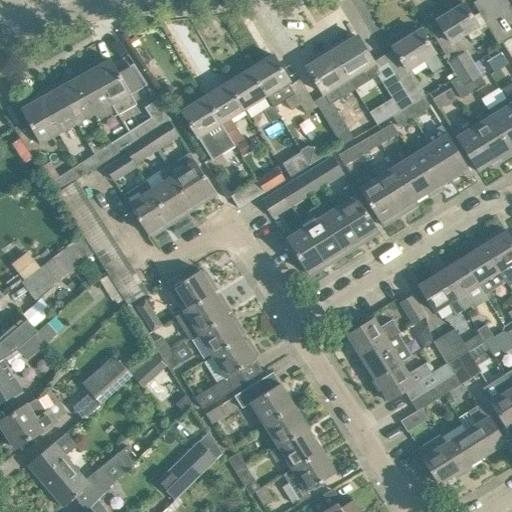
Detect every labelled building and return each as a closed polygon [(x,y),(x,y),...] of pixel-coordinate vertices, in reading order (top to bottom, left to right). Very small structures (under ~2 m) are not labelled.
[(511,35),(511,0),(477,0),(473,2),(479,12),(484,19),(499,43),(511,35)] [(484,19),(479,12),(473,16),(465,3),(437,20),(451,42),(466,33),(471,41),(483,33),(481,30),(488,26),(484,19)] [(393,47),(407,69),(424,59),(433,72),(442,66),(434,53),(435,52),(420,30),(393,47)] [(511,35),(499,43),(501,46),(504,44),(511,57),(511,35)] [(380,74),(373,62),(374,62),(358,36),(333,51),(349,76),(362,69),(369,80),(380,74)] [(335,85),(349,76),(333,51),(307,67),(323,93),(324,93),(330,104),(342,97),(335,85)] [(480,75),(472,64),(464,52),(449,62),(458,75),(464,85),(480,75)] [(502,52),(487,61),(494,72),(508,63),(502,52)] [(273,104),(283,98),(291,110),(300,104),(306,114),(318,106),(315,100),(314,101),(302,82),(292,89),(288,82),(290,81),(274,55),(251,69),(267,94),(273,104)] [(91,64),(112,104),(117,113),(136,102),(111,58),(110,59),(110,60),(99,66),(96,61),(91,64)] [(464,85),(470,93),(486,83),(481,73),(485,71),(479,60),(472,64),(480,75),(464,85)] [(112,104),(91,64),(74,74),(96,113),(112,104)] [(244,108),(267,94),(251,69),(228,83),(244,108)] [(412,71),(400,79),(414,103),(425,96),(427,95),(426,94),(412,71)] [(396,73),(382,82),(401,112),(407,107),(414,103),(400,79),(399,79),(396,73)] [(55,84),(77,123),(96,113),(74,74),(55,84)] [(458,75),(450,80),(462,98),(470,93),(464,85),(458,75)] [(230,117),(244,108),(228,83),(205,97),(235,144),(244,139),(230,117)] [(55,84),(38,94),(60,133),(77,123),(55,84)] [(432,98),(439,109),(457,98),(450,87),(432,98)] [(29,150),(60,133),(38,94),(19,104),(27,120),(14,128),(29,150)] [(414,103),(407,107),(414,117),(431,106),(425,96),(414,103)] [(235,144),(205,97),(182,111),(198,137),(212,158),(235,144)] [(158,127),(169,120),(170,119),(157,99),(145,107),(151,117),(158,127)] [(281,116),(273,104),(265,110),(272,121),(281,116)] [(511,145),(511,108),(510,105),(493,115),(511,145)] [(401,112),(393,116),(395,121),(399,126),(414,117),(407,107),(401,112)] [(346,126),(335,108),(323,116),(341,146),(365,131),(358,119),(346,126)] [(475,126),(498,163),(511,154),(511,145),(493,115),(475,126)] [(134,142),(147,135),(158,127),(151,117),(128,132),(134,142)] [(156,150),(179,135),(169,120),(158,127),(147,135),(153,144),(156,150)] [(375,132),(382,143),(398,133),(392,123),(375,132)] [(492,167),(498,163),(475,126),(457,137),(477,171),(479,170),(478,170),(490,163),(492,167)] [(124,149),(134,142),(128,132),(114,141),(120,151),(124,149)] [(375,132),(357,143),(363,154),(364,153),(372,149),(382,143),(375,132)] [(468,168),(468,167),(446,134),(430,144),(450,178),(462,171),(464,175),(470,172),(468,168)] [(131,158),(153,144),(147,135),(134,142),(124,149),(127,154),(128,153),(131,158)] [(450,178),(430,144),(426,137),(424,138),(423,136),(417,140),(422,149),(412,155),(436,193),(441,190),(438,185),(450,178)] [(236,145),(242,156),(250,151),(244,141),(236,145)] [(345,165),(363,154),(357,143),(339,154),(345,165)] [(94,154),(100,164),(114,156),(107,145),(94,154)] [(320,145),(305,155),(311,164),(326,155),(320,145)] [(303,152),(302,152),(301,151),(282,163),(291,176),(311,164),(305,155),(303,152)] [(136,166),(131,158),(128,153),(127,154),(106,168),(114,180),(136,166)] [(86,173),(100,164),(94,154),(80,163),(86,173)] [(430,197),(436,193),(412,155),(395,165),(416,199),(427,192),(430,197)] [(333,156),(316,167),(322,178),(340,167),(333,156)] [(216,195),(217,194),(195,160),(173,174),(172,175),(191,205),(192,204),(194,208),(207,201),(204,197),(213,191),(216,195)] [(416,199),(395,165),(378,176),(402,215),(419,204),(416,199)] [(172,175),(173,174),(168,166),(159,172),(164,180),(151,189),(170,219),(170,218),(173,222),(184,215),(182,211),(191,205),(172,175)] [(257,179),(264,192),(286,179),(278,166),(257,179)] [(56,192),(77,179),(80,177),(73,167),(50,182),(56,192)] [(316,167),(301,176),(308,187),(322,178),(316,167)] [(383,226),(402,215),(378,176),(359,188),(383,226)] [(63,202),(83,189),(77,179),(56,192),(63,202)] [(237,192),(231,195),(232,196),(239,208),(259,195),(264,192),(257,179),(237,192)] [(170,219),(151,189),(145,180),(137,186),(143,194),(128,203),(150,237),(151,237),(151,236),(163,229),(160,225),(170,219)] [(294,180),(281,189),(287,199),(301,191),(294,180)] [(338,203),(363,243),(380,232),(350,184),(344,188),(349,196),(338,203)] [(69,213),(89,199),(83,189),(63,202),(69,213)] [(281,189),(262,200),(269,211),(287,199),(281,189)] [(76,223),(96,210),(89,199),(69,213),(76,223)] [(363,243),(338,203),(335,199),(318,210),(346,254),(363,243)] [(318,210),(316,206),(309,210),(314,218),(302,225),(304,227),(305,227),(328,265),(346,254),(318,210)] [(82,233),(102,220),(96,210),(76,223),(82,233)] [(88,243),(109,230),(102,220),(82,233),(83,234),(88,242),(88,243)] [(310,276),(328,265),(305,227),(304,227),(287,238),(287,237),(286,238),(307,272),(308,272),(310,276)] [(509,285),(511,282),(511,240),(506,230),(505,231),(503,227),(491,235),(493,238),(484,245),(500,271),(509,285)] [(95,253),(115,240),(109,230),(88,243),(95,253)] [(88,242),(83,234),(22,282),(36,300),(76,267),(95,253),(88,243),(88,242)] [(101,263),(121,250),(115,240),(95,253),(101,263)] [(484,245),(462,258),(478,284),(500,271),(484,245)] [(108,273),(128,260),(121,250),(101,263),(106,269),(108,273)] [(462,258),(441,271),(465,309),(474,303),(473,303),(466,292),(478,284),(462,258)] [(114,283),(134,270),(128,260),(108,273),(114,283)] [(121,294),(140,280),(134,270),(114,283),(117,287),(121,294)] [(184,310),(213,292),(213,291),(216,289),(209,278),(206,280),(200,271),(201,270),(186,279),(182,272),(166,282),(184,310)] [(455,315),(465,309),(441,271),(420,284),(419,284),(436,311),(437,311),(436,310),(448,303),(455,315)] [(128,304),(148,291),(140,280),(121,294),(128,304)] [(198,332),(227,314),(227,313),(230,311),(223,300),(220,302),(213,292),(184,310),(184,311),(176,316),(190,339),(199,334),(198,332)] [(415,323),(427,316),(413,294),(402,301),(415,323)] [(152,331),(162,325),(146,299),(135,305),(152,331)] [(0,360),(3,358),(14,351),(18,348),(18,349),(38,331),(42,327),(29,311),(0,334),(0,360)] [(212,354),(241,336),(241,335),(244,333),(237,322),(234,324),(227,314),(198,332),(199,334),(212,354)] [(361,357),(397,334),(401,332),(392,319),(379,327),(375,319),(374,318),(347,335),(361,357)] [(38,331),(18,349),(27,359),(58,332),(54,328),(48,322),(42,327),(38,331)] [(485,343),(495,337),(486,324),(477,329),(480,334),(484,341),(485,343)] [(468,350),(464,345),(455,329),(445,335),(458,356),(468,350)] [(401,362),(412,355),(411,354),(410,355),(397,334),(361,357),(374,378),(401,362)] [(476,347),(484,341),(480,334),(464,345),(468,350),(471,355),(478,350),(476,347)] [(458,356),(445,335),(434,342),(447,363),(458,356)] [(160,355),(171,348),(163,336),(152,342),(158,352),(160,355)] [(202,409),(248,380),(247,379),(246,380),(239,369),(256,359),(256,358),(255,358),(254,358),(258,355),(252,346),(248,348),(241,336),(212,354),(212,355),(211,355),(212,356),(213,356),(226,377),(225,377),(226,378),(195,397),(202,409)] [(495,337),(485,343),(493,354),(502,349),(495,337)] [(180,363),(171,348),(160,355),(170,369),(178,364),(180,363)] [(481,372),(471,355),(468,350),(458,356),(471,378),(481,372)] [(101,403),(132,375),(115,355),(83,383),(101,403)] [(158,355),(133,377),(142,387),(167,365),(158,355)] [(462,383),(471,378),(458,356),(447,363),(454,373),(461,384),(462,383)] [(0,403),(22,390),(3,358),(0,360),(0,403)] [(454,373),(447,363),(432,373),(426,362),(408,374),(401,362),(374,378),(388,400),(404,390),(411,400),(433,386),(454,373)] [(449,391),(461,384),(454,373),(433,386),(439,397),(449,391)] [(507,427),(511,424),(511,385),(505,374),(493,381),(501,395),(492,400),(491,400),(507,427)] [(265,424),(294,405),(281,383),(264,393),(258,383),(259,382),(258,381),(234,396),(242,408),(251,403),(265,424)] [(191,406),(192,405),(186,394),(183,396),(176,402),(184,411),(191,406)] [(38,397),(0,421),(0,424),(15,448),(56,422),(49,410),(47,412),(38,397)] [(466,427),(484,456),(505,443),(483,407),(480,403),(468,411),(475,422),(466,427)] [(278,445),(308,427),(294,405),(265,424),(278,445)] [(429,418),(422,408),(422,407),(417,410),(401,420),(407,431),(429,418)] [(292,467),(322,449),(308,427),(278,445),(279,446),(269,452),(276,462),(285,457),(292,467)] [(466,427),(444,441),(462,470),(484,456),(466,427)] [(216,459),(216,458),(222,452),(209,431),(199,440),(157,481),(175,500),(216,459)] [(66,432),(28,464),(63,507),(101,475),(66,432)] [(440,484),(462,470),(444,441),(439,434),(418,448),(440,484)] [(127,445),(101,466),(114,482),(138,458),(127,445)] [(322,449),(292,467),(283,473),(301,502),(311,496),(307,491),(337,472),(322,449)] [(236,472),(246,465),(238,452),(227,458),(236,472)] [(260,487),(255,479),(246,465),(236,472),(244,486),(249,494),(254,491),(260,487)] [(265,484),(260,487),(254,491),(263,505),(274,499),(265,484)] [(361,511),(353,499),(341,507),(330,490),(302,507),(305,511),(361,511)] [(107,511),(98,499),(91,507),(93,510),(90,511),(107,511)]
